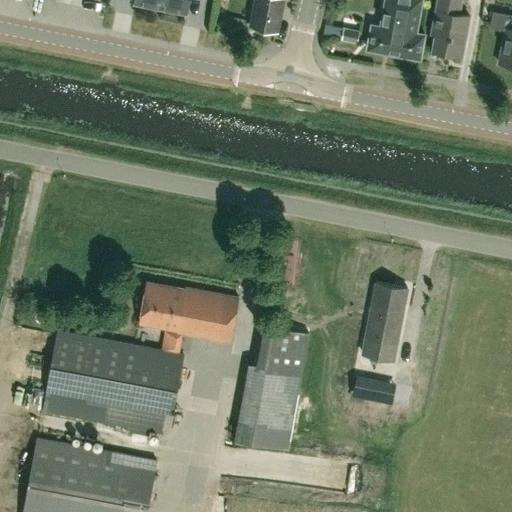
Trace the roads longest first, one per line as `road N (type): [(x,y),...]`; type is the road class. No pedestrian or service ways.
road 1 (residential): [(511,250),(0,149)]
road 2 (tertiary): [(294,86),(0,27)]
road 3 (tertiary): [(511,128),(294,86)]
